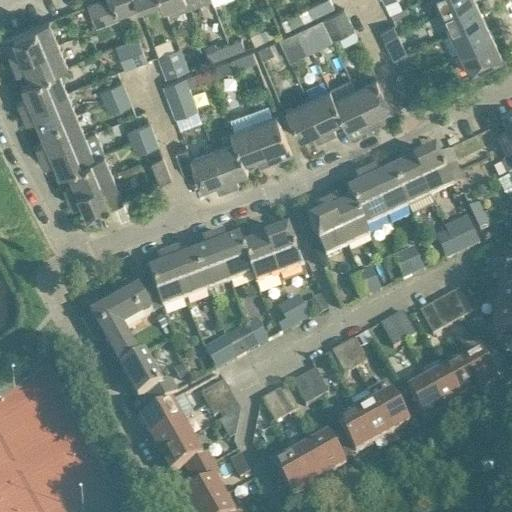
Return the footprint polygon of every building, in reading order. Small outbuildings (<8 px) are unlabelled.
[(107,22),(98,0),(96,0),(88,3),(96,26),(107,22)] [(118,18),(116,13),(111,0),(98,0),(107,22),(118,18)] [(139,4),(137,0),(111,0),(116,13),(139,4)] [(191,8),(187,0),(160,0),(167,16),(191,8)] [(334,6),(331,0),(318,0),(308,5),(313,16),(334,6)] [(467,0),(436,0),(442,12),(467,0)] [(483,16),(475,0),(467,0),(442,12),(452,31),(483,16)] [(328,29),(349,18),(344,8),(323,18),(328,29)] [(299,12),(287,17),(282,19),(286,29),(303,21),(299,12)] [(493,36),(483,16),(452,31),(461,51),(493,36)] [(333,39),(354,29),(349,18),(328,29),(333,39)] [(58,43),(49,19),(0,39),(0,41),(5,54),(10,52),(14,61),(58,43)] [(317,32),(312,23),(301,29),(305,38),(317,32)] [(276,33),(272,24),(251,34),(255,44),(276,33)] [(396,34),(392,25),(381,30),(385,39),(396,34)] [(301,40),(305,38),(301,29),(280,39),(290,59),(306,51),(301,40)] [(401,43),(396,34),(385,39),(389,48),(401,43)] [(502,56),(493,36),(461,51),(471,71),(502,56)] [(139,37),(127,41),(136,63),(147,59),(139,37)] [(241,38),(229,43),(232,52),(244,48),(241,38)] [(136,63),(127,41),(116,45),(124,68),(136,63)] [(68,65),(58,43),(14,61),(18,71),(27,67),(32,78),(32,79),(58,68),(59,69),(68,65)] [(210,60),(232,52),(229,43),(217,47),(215,43),(205,47),(210,60)] [(274,52),(270,43),(257,49),(262,58),(274,52)] [(180,47),(158,55),(162,66),(184,58),(180,47)] [(244,66),(257,62),(253,52),(231,60),(234,70),(244,66)] [(188,69),(184,58),(162,66),(166,77),(188,69)] [(234,70),(231,60),(209,68),(212,78),(234,70)] [(411,63),(399,69),(404,78),(415,73),(411,63)] [(67,91),(59,69),(58,68),(32,79),(32,78),(22,82),(28,95),(18,99),(23,109),(67,91)] [(212,78),(209,68),(196,73),(200,82),(212,77),(212,78)] [(190,87),(186,76),(164,84),(168,95),(190,87)] [(395,116),(376,77),(355,87),(373,126),(395,116)] [(373,126),(355,87),(350,78),(330,88),(334,97),(333,97),(343,118),(342,119),(351,136),(363,131),(373,126)] [(414,99),(404,78),(393,83),(403,104),(414,99)] [(105,101),(127,92),(122,81),(100,90),(105,101)] [(172,106),(193,98),(190,87),(168,95),(172,106)] [(333,97),(334,97),(330,88),(308,98),(327,137),(336,133),(332,124),(342,119),(343,118),(333,97)] [(77,113),(67,91),(23,109),(27,119),(36,115),(41,128),(77,113)] [(131,103),(127,92),(105,101),(109,112),(131,103)] [(197,109),(193,98),(172,106),(175,117),(197,109)] [(327,137),(308,98),(286,109),(300,139),(312,133),(317,142),(327,137)] [(41,154),(86,135),(77,113),(41,128),(46,140),(37,144),(41,154)] [(277,115),(254,123),(269,162),(291,154),(277,115)] [(154,133),(150,122),(127,130),(132,141),(154,133)] [(511,122),(503,127),(509,140),(498,145),(502,154),(511,149),(511,122)] [(254,123),(231,131),(234,141),(236,140),(244,161),(248,170),(269,162),(254,123)] [(95,131),(86,135),(41,154),(45,164),(54,160),(60,173),(69,169),(69,168),(95,157),(104,153),(95,131)] [(158,145),(154,133),(132,141),(136,153),(158,145)] [(236,140),(234,141),(214,148),(229,188),(239,184),(236,175),(248,170),(244,161),(236,140)] [(229,188),(214,148),(191,157),(187,147),(176,151),(184,174),(196,169),(202,187),(215,183),(219,192),(229,188)] [(511,149),(502,154),(507,163),(504,165),(509,177),(511,176),(511,149)] [(445,171),(438,158),(437,155),(424,160),(420,151),(410,156),(431,199),(453,189),(453,188),(449,180),(445,171)] [(113,176),(104,153),(95,157),(69,168),(69,169),(74,180),(64,184),(68,194),(113,176)] [(460,175),(449,153),(438,158),(445,171),(449,180),(460,175)] [(431,199),(410,156),(400,160),(404,170),(393,175),(409,210),(431,199)] [(172,178),(163,157),(152,161),(160,183),(172,178)] [(409,210),(393,175),(381,181),(376,171),(366,176),(387,220),(409,210)] [(464,183),(460,175),(449,180),(453,188),(464,183)] [(122,198),(113,176),(68,194),(72,205),(82,201),(87,213),(122,198)] [(387,220),(366,176),(357,181),(361,190),(349,196),(353,205),(354,205),(366,230),(387,220)] [(354,205),(353,205),(342,211),(337,202),(328,206),(348,250),(371,239),(366,230),(354,205)] [(469,210),(475,221),(483,216),(478,205),(469,210)] [(348,250),(328,206),(318,211),(322,220),(309,226),(325,260),(348,250)] [(488,227),(483,216),(475,221),(480,231),(488,227)] [(480,245),(467,219),(445,230),(447,235),(458,256),(480,245)] [(302,270),(289,234),(276,239),(272,229),(262,233),(279,278),(302,270)] [(279,278),(262,233),(252,237),(255,246),(244,251),(243,251),(253,277),(252,277),(256,287),(279,278)] [(458,256),(447,235),(437,240),(447,261),(458,256)] [(243,251),(244,251),(241,241),(228,246),(224,236),(214,240),(231,285),(252,277),(253,277),(243,251)] [(231,285),(214,240),(203,244),(206,254),(195,258),(208,294),(231,285)] [(415,250),(404,255),(414,277),(425,271),(415,250)] [(208,294),(195,258),(183,263),(180,253),(169,257),(186,302),(208,294)] [(414,277),(404,255),(393,260),(403,282),(414,277)] [(511,256),(506,256),(501,289),(511,290),(511,256)] [(186,302),(169,257),(159,261),(162,270),(149,275),(153,285),(163,310),(163,311),(186,302)] [(371,270),(361,276),(371,297),(382,292),(371,270)] [(371,297),(361,276),(350,281),(360,302),(371,297)] [(152,314),(163,310),(153,285),(140,290),(92,317),(121,369),(140,359),(124,330),(152,314)] [(477,311),(465,288),(454,295),(466,317),(477,311)] [(511,311),(511,290),(501,289),(497,309),(511,311)] [(466,317),(454,295),(443,301),(455,324),(466,317)] [(299,298),(289,304),(301,325),(311,319),(299,298)] [(321,298),(309,304),(317,318),(329,312),(321,298)] [(455,324),(443,301),(432,307),(444,330),(455,324)] [(301,325),(289,304),(278,310),(286,324),(279,328),(283,335),(301,325)] [(444,330),(432,307),(419,314),(432,337),(444,330)] [(511,332),(511,311),(497,309),(494,330),(511,332)] [(415,337),(403,314),(392,320),(405,343),(415,337)] [(163,318),(157,321),(161,330),(168,327),(163,318)] [(405,343),(392,320),(380,327),(392,350),(405,343)] [(258,322),(247,327),(259,348),(269,343),(258,322)] [(259,348),(247,327),(237,333),(248,354),(259,348)] [(248,354),(237,333),(226,339),(237,360),(248,354)] [(226,339),(216,345),(227,366),(237,360),(226,339)] [(366,364),(353,342),(343,347),(356,370),(366,364)] [(227,366),(216,345),(205,351),(217,372),(227,366)] [(356,370),(343,347),(331,354),(343,377),(356,370)] [(480,351),(462,362),(479,393),(498,383),(480,351)] [(146,356),(140,359),(121,369),(139,401),(148,396),(154,407),(178,394),(171,382),(163,386),(146,356)] [(479,393),(462,362),(444,371),(462,403),(479,393)] [(440,364),(422,374),(426,382),(426,381),(444,413),(462,403),(444,371),(440,364)] [(184,366),(174,371),(181,382),(190,377),(184,366)] [(327,396),(315,373),(304,378),(317,401),(327,396)] [(444,413),(426,381),(426,382),(422,374),(413,378),(418,386),(408,392),(426,423),(444,413)] [(317,401),(304,378),(292,385),(304,408),(317,401)] [(208,408),(230,395),(224,384),(201,397),(208,408)] [(296,413),(283,390),(273,395),(286,419),(296,413)] [(392,435),(374,404),(369,393),(351,403),(357,414),(374,445),(392,435)] [(393,394),(374,404),(392,435),(410,425),(393,394)] [(240,413),(230,395),(208,408),(214,419),(220,416),(224,422),(240,413)] [(286,419),(273,395),(262,402),(274,425),(286,419)] [(183,422),(172,404),(141,421),(151,439),(183,422)] [(374,445),(357,414),(338,424),(356,455),(374,445)] [(193,440),(183,422),(151,439),(161,457),(193,440)] [(346,467),(329,436),(310,446),(328,478),(346,467)] [(202,457),(193,440),(161,457),(172,475),(185,468),(191,479),(214,466),(208,455),(202,457)] [(328,478),(310,446),(293,456),(310,488),(328,478)] [(310,488),(293,456),(274,467),(275,469),(282,480),(292,498),(310,488)] [(221,478),(214,466),(191,479),(198,490),(184,497),(191,511),(200,511),(226,498),(216,481),(221,478)] [(275,469),(268,473),(275,484),(282,480),(275,469)] [(233,511),(226,498),(200,511),(233,511)]
